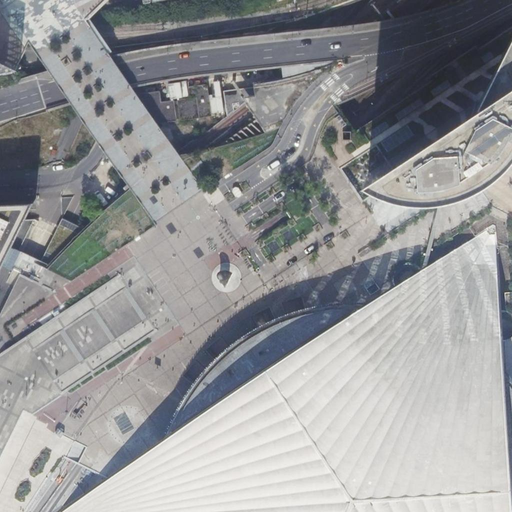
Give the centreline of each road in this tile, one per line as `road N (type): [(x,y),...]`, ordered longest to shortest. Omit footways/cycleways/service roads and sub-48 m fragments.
road 1 (primary): [(493,0),(424,30),(129,71),(0,109)]
road 2 (residential): [(352,0),(325,25),(297,36),(114,68),(95,84),(53,172),(40,182),(0,185)]
